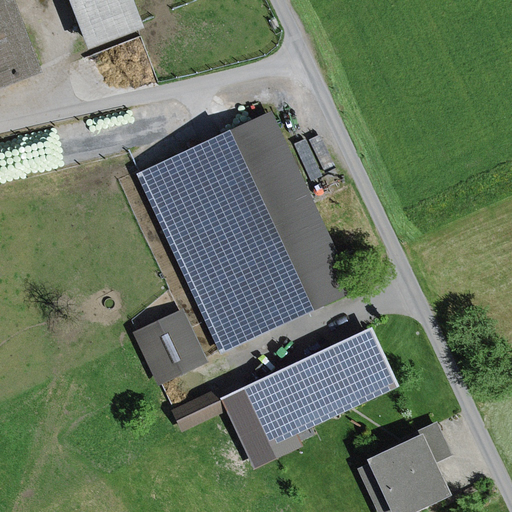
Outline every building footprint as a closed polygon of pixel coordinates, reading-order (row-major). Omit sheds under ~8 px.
[(22,0),(0,0),(0,95),(51,77),(22,0)] [(132,0),(68,0),(87,51),(144,29),(132,0)] [(276,115),(141,176),(222,355),(357,295),(276,115)] [(191,313),(138,335),(160,386),(212,364),(191,313)] [(375,331),(248,392),(274,448),(402,387),(375,331)] [(223,392),(177,413),(187,434),(232,414),(223,392)] [(404,444),(366,462),(368,466),(358,471),(377,511),(420,511),(452,498),(436,463),(452,456),(436,423),(402,440),(404,444)]
